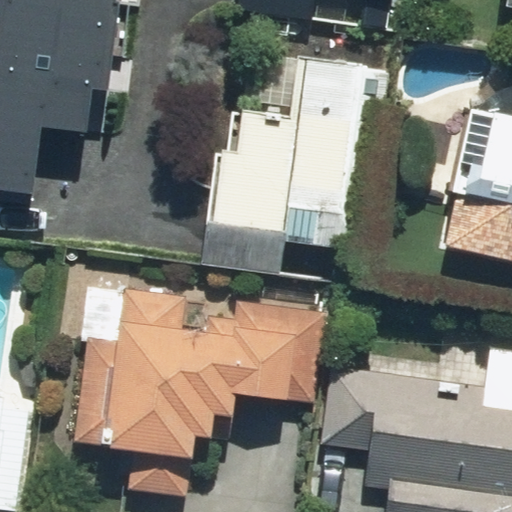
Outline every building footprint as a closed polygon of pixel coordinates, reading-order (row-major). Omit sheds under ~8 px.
[(0,199),(51,204),(57,132),(102,136),(108,63),(135,66),(140,0),(25,0),(20,55),(0,53),(0,199)] [(247,0),(247,5),(330,15),(331,0),(247,0)] [(214,255),(295,263),(297,234),(371,241),(389,56),(310,48),(303,116),(229,109),(214,255)] [(511,98),(466,89),(434,242),(511,258),(511,98)] [(189,321),(193,289),(105,280),(87,446),(218,460),(221,435),(235,436),(237,415),(255,417),(257,393),(327,400),(337,305),(250,296),(247,327),(189,321)] [(511,511),(511,381),(336,370),(329,479),(387,482),(384,511),(511,511)] [(0,511),(13,511),(29,379),(0,375),(0,511)]
